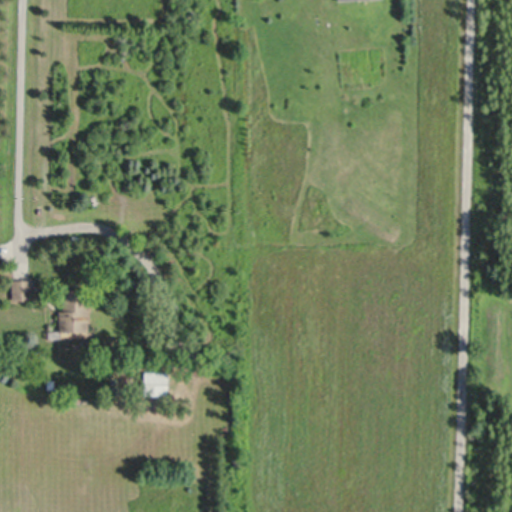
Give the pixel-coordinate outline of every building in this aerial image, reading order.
[(382,11),(373,11),(373,3),(382,3),(382,11)] [(15,273),(7,273),(6,264),(15,264),(15,273)] [(35,278),(35,298),(15,298),(15,284),(12,284),(12,280),(15,280),(15,278),(35,278)] [(63,337),(50,337),(50,330),(61,330),(61,310),(65,309),(65,288),(90,288),(90,330),(63,330),(63,337)] [(152,368),(152,370),(169,370),(169,393),(146,393),(146,370),(147,370),(147,368),(152,368)]
